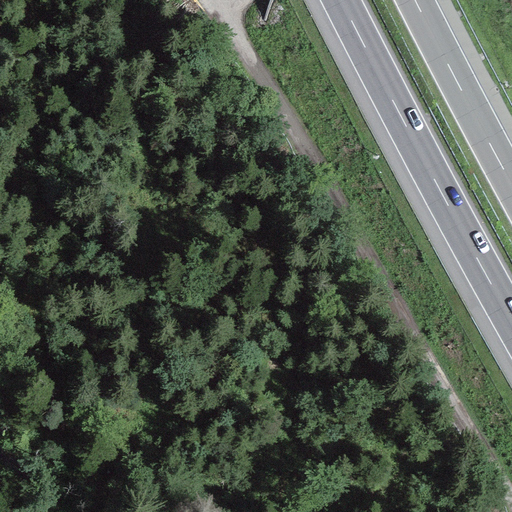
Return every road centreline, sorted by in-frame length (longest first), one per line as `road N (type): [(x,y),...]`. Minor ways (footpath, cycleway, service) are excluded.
road 1 (track): [(232,0),(216,8),(511,497)]
road 2 (motorway): [(341,0),(511,321)]
road 3 (motorway): [(511,184),(414,0)]
